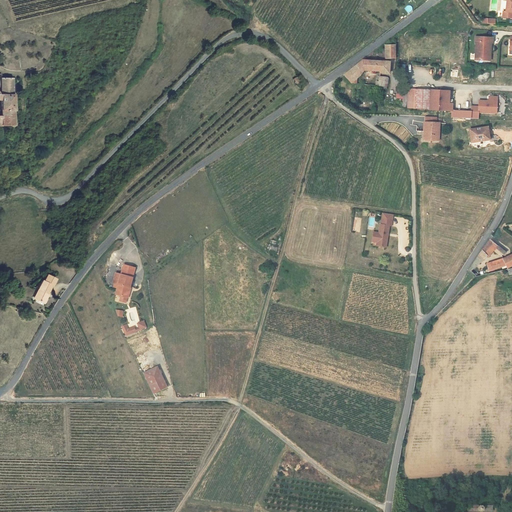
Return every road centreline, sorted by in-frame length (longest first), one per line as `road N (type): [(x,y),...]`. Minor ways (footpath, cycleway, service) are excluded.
road 1 (tertiary): [(318,85),(126,224),(61,299),(0,394)]
road 2 (track): [(328,94),(236,412),(176,511)]
road 3 (track): [(387,511),(231,401),(0,395)]
road 4 (unclassified): [(0,197),(71,194),(235,34),(274,42),(318,85)]
road 5 (unclassified): [(421,322),(409,161),(318,85)]
road 6 (unclassified): [(387,511),(421,322)]
road 7 (unclassified): [(421,322),(451,291),(511,180)]
road 8 (tertiary): [(436,0),(318,85)]
